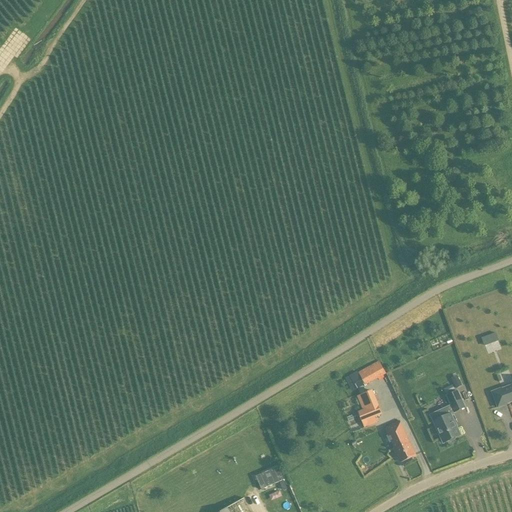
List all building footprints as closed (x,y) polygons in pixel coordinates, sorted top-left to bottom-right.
[(495,333),(481,338),(484,346),(498,341),(495,333)] [(385,373),(379,362),(359,373),(358,371),(349,376),(355,388),(364,383),(365,384),(385,373)] [(451,378),(457,389),(462,386),(457,375),(451,378)] [(510,387),(493,393),(499,407),(511,402),(511,387),(511,388),(510,387)] [(363,410),(356,412),(361,423),(382,414),(378,404),(378,403),(373,389),(357,395),(363,410)] [(430,415),(444,443),(448,441),(451,441),(455,440),(455,438),(461,435),(450,413),(454,411),(454,412),(465,407),(457,392),(447,397),(452,406),(430,415)] [(398,456),(401,462),(416,455),(400,421),(385,428),(394,448),(393,448),(397,457),(398,456)]
